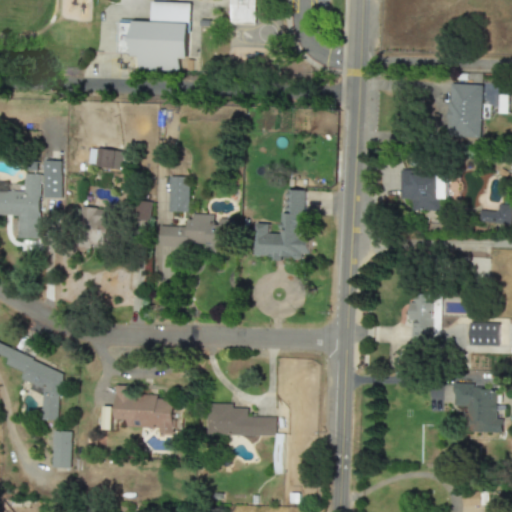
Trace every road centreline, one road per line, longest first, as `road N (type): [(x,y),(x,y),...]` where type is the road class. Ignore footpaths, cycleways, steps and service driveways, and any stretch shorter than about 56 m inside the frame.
road 1 (tertiary): [(335,511),(359,0)]
road 2 (residential): [(344,341),(98,338),(44,321),(0,293)]
road 3 (residential): [(349,237),(511,240)]
road 4 (residential): [(357,62),(511,63)]
